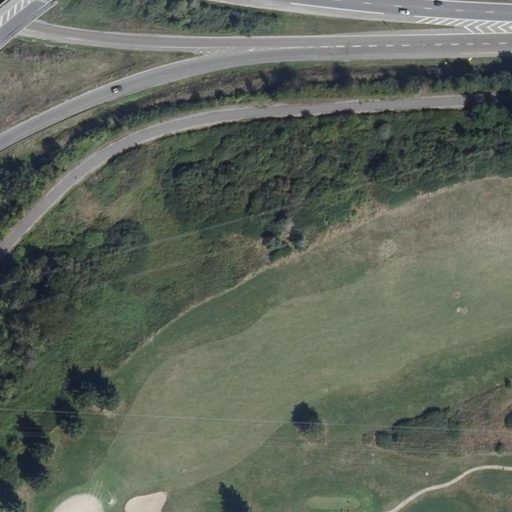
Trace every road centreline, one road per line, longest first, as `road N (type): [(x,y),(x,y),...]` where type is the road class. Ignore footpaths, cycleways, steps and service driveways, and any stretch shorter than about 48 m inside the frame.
road 1 (trunk): [(0,141),(179,67),(323,44)]
road 2 (trunk): [(0,16),(151,41),(323,44)]
road 3 (trunk): [(323,44),(511,38)]
road 4 (trunk): [(331,0),(511,12)]
